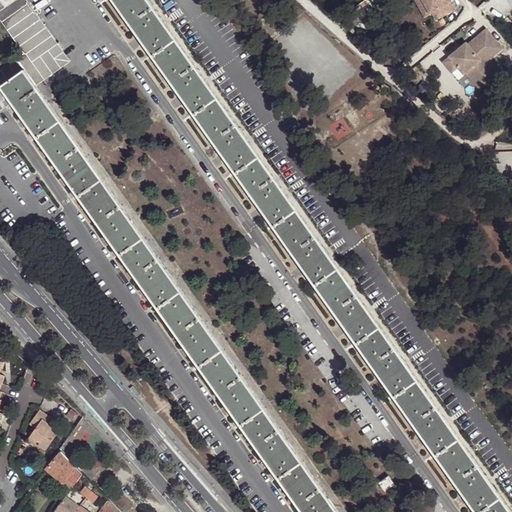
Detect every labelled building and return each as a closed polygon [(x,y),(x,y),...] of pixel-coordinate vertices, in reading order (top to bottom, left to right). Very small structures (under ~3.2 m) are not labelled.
[(0,0),(0,82),(39,55),(5,7),(14,0),(0,0)] [(24,69),(35,84),(68,60),(25,0),(14,0),(5,7),(39,55),(0,82),(0,108),(4,106),(10,102),(0,86),(24,69)] [(112,0),(119,9),(132,0),(112,0)] [(148,0),(132,0),(119,9),(138,35),(143,42),(161,68),(185,51),(167,25),(162,19),(148,0)] [(413,0),(424,18),(432,13),(424,0),(413,0)] [(451,0),(424,0),(432,13),(436,20),(454,10),(449,3),(452,1),(451,0)] [(459,51),(456,47),(441,60),(449,70),(457,64),(458,62),(464,70),(474,83),(494,66),(487,57),(484,54),(498,42),(486,27),(466,42),(468,44),(459,51)] [(464,40),(456,47),(459,51),(468,44),(466,42),(464,40)] [(501,46),(498,42),(484,54),(487,57),(501,46)] [(202,125),(226,108),(209,84),(204,77),(185,51),(161,68),(180,94),(185,101),(202,125)] [(498,72),(494,66),(474,83),(478,87),(498,72)] [(27,124),(44,148),(68,131),(51,107),(46,100),(45,98),(35,84),(24,69),(0,86),(10,102),(22,117),(27,124)] [(226,108),(202,125),(221,152),(227,160),(244,183),(268,167),(252,143),(246,135),(226,108)] [(69,183),(87,208),(111,191),(93,166),(88,159),(68,131),(44,148),(64,176),(69,183)] [(264,213),(282,236),(305,220),(289,196),(284,189),(268,167),(244,183),(259,206),(264,213)] [(110,242),(125,263),(150,246),(135,225),(130,217),(111,191),(87,208),(105,235),(110,242)] [(306,272),(324,296),(346,278),(331,255),(328,251),(305,220),(282,236),(304,268),(306,272)] [(148,294),(164,317),(188,301),(172,277),(167,270),(150,246),(125,263),(143,287),(148,294)] [(347,330),(364,353),(389,336),(372,313),(346,278),(324,296),(347,330)] [(190,353),(207,377),(231,360),(214,336),(209,330),(188,301),(164,317),(185,346),(190,353)] [(402,408),(427,390),(410,366),(405,359),(389,336),(364,353),(381,376),(385,383),(402,408)] [(231,412),(246,432),(270,415),(256,395),(251,388),(231,360),(207,377),(226,405),(231,412)] [(427,390),(402,408),(422,435),(427,442),(444,466),(468,448),(452,425),(447,417),(427,390)] [(77,412),(72,407),(66,415),(71,419),(77,412)] [(29,437),(39,445),(46,449),(59,430),(49,423),(53,418),(40,409),(29,424),(35,428),(29,437)] [(246,432),(286,487),(310,471),(293,448),(270,415),(246,432)] [(37,446),(39,445),(29,437),(27,439),(37,446)] [(59,448),(45,467),(63,483),(65,480),(69,476),(77,467),(59,448)] [(469,501),(476,511),(499,511),(509,505),(493,484),(488,476),(468,448),(444,466),(464,494),(469,501)] [(45,467),(44,469),(66,487),(69,483),(65,480),(63,483),(45,467)] [(82,472),(77,467),(69,476),(75,482),(82,472)] [(339,511),(335,506),(310,471),(286,487),(302,511),(339,511)] [(379,482),(385,490),(395,483),(388,475),(379,482)] [(87,497),(91,491),(85,486),(80,492),(87,497)] [(98,496),(91,491),(87,497),(93,502),(98,496)] [(72,501),(65,496),(52,511),(75,511),(79,506),(75,503),(77,500),(74,498),(72,501)] [(113,505),(108,499),(103,506),(109,511),(113,505)]
